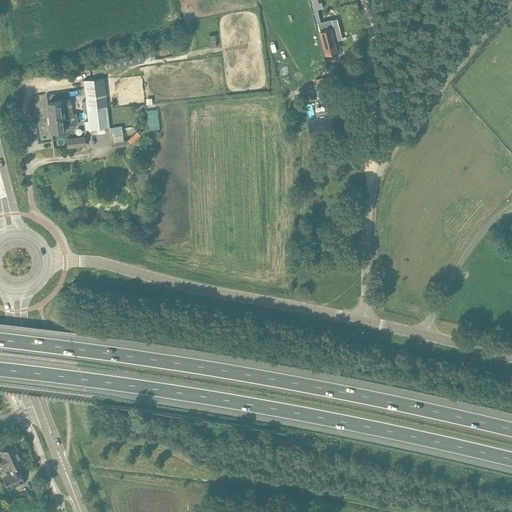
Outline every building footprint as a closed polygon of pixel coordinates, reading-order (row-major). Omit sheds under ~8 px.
[(311,0),(314,10),(323,7),(321,2),(318,2),(317,0),(311,0)] [(331,19),(317,22),(325,53),(336,50),(334,41),(342,39),(338,25),(333,26),(332,20),(331,19)] [(143,52),(114,58),(116,67),(145,61),(143,52)] [(87,109),(107,107),(104,78),(84,81),(86,100),(87,109)] [(317,118),(308,120),(312,137),(324,134),(334,131),(329,110),(339,107),(337,98),(336,98),(335,91),(334,91),(332,83),(317,86),(319,94),(322,94),(326,110),(316,113),(317,118)] [(47,102),(49,117),(77,113),(76,113),(72,113),(72,106),(71,100),(62,101),(62,100),(47,102)] [(88,120),(85,121),(86,130),(89,129),(109,127),(107,107),(87,109),(87,111),(88,120)] [(78,124),(77,113),(49,117),(51,131),(66,129),(65,129),(74,128),(74,124),(78,124)] [(128,143),(128,139),(123,139),(121,125),(111,127),(114,146),(128,143)] [(137,130),(128,139),(131,142),(140,134),(137,130)] [(85,144),(84,136),(67,139),(68,147),(85,144)] [(143,182),(143,172),(134,172),(134,182),(143,182)] [(0,462),(19,453),(14,444),(0,450),(2,454),(0,455),(0,462)] [(0,468),(7,466),(10,472),(2,475),(5,481),(8,488),(24,481),(21,474),(19,475),(15,467),(24,463),(19,453),(0,462),(0,468)]
